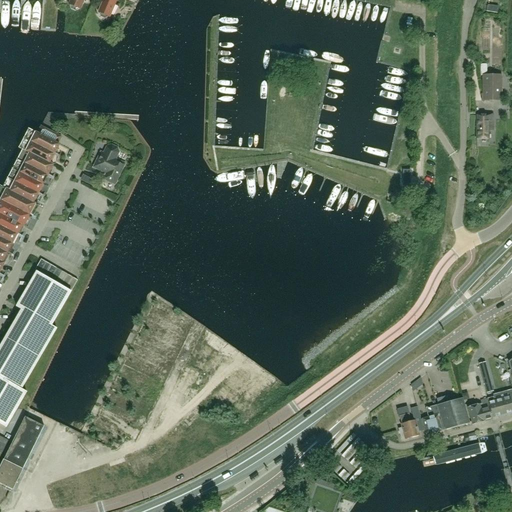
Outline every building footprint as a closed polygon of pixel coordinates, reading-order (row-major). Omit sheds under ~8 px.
[(70,0),(68,4),(71,5),(70,6),(71,9),(75,10),(78,9),(78,8),(80,9),(83,0),(70,0)] [(110,16),(117,0),(116,0),(99,0),(103,1),(98,11),(100,12),(100,14),(101,16),(105,18),(107,17),(108,15),(110,16)] [(491,31),(492,53),(500,53),(499,30),(491,31)] [(482,100),(502,101),(502,75),(487,74),(487,64),(480,64),(480,75),(483,75),(482,100)] [(493,115),(477,115),(476,138),(489,138),(489,128),(493,128),(493,115)] [(28,128),(23,138),(55,154),(60,145),(58,144),(61,137),(41,126),(37,133),(28,128)] [(55,154),(23,138),(18,148),(22,150),(22,149),(50,164),(50,163),(55,154)] [(115,184),(124,164),(115,160),(118,152),(117,148),(111,146),(107,147),(104,154),(101,153),(95,167),(103,171),(104,169),(108,171),(105,179),(115,184)] [(50,164),(22,149),(22,150),(17,159),(48,176),(53,165),(50,163),(50,164)] [(12,169),(43,185),(48,176),(17,159),(12,169)] [(43,185),(12,169),(7,178),(38,194),(43,185)] [(7,178),(3,187),(34,203),(38,194),(7,178)] [(92,189),(95,184),(83,178),(81,183),(92,189)] [(34,203),(3,187),(0,185),(0,200),(30,215),(36,204),(34,203)] [(0,214),(22,226),(24,227),(30,215),(0,200),(0,214)] [(0,225),(17,235),(22,226),(0,214),(0,225)] [(0,237),(13,244),(17,235),(0,225),(0,237)] [(0,249),(8,253),(13,244),(0,237),(0,249)] [(35,270),(72,291),(78,280),(41,259),(35,270)] [(0,424),(6,428),(27,393),(21,390),(57,329),(51,326),(71,292),(37,272),(16,307),(21,310),(0,346),(0,424)] [(144,378),(152,381),(182,315),(174,312),(144,378)] [(104,443),(154,329),(142,323),(92,438),(104,443)] [(248,438),(261,410),(262,410),(273,387),(246,374),(235,396),(225,391),(211,420),(248,438)] [(493,391),(489,374),(482,376),(486,393),(493,391)] [(437,406),(439,414),(444,431),(469,423),(462,398),(448,402),(446,396),(437,399),(439,405),(437,406)] [(488,399),(492,417),(511,411),(511,405),(510,397),(495,401),(494,397),(488,399)] [(493,419),(492,417),(488,399),(481,400),(481,403),(476,405),(468,407),(472,425),(493,419)] [(437,415),(439,414),(437,406),(426,409),(428,417),(422,419),(426,435),(442,430),(437,415)] [(419,436),(418,432),(423,431),(417,407),(411,408),(414,420),(410,421),(408,412),(404,413),(404,415),(399,416),(401,424),(402,428),(399,429),(402,439),(402,440),(403,440),(406,440),(406,439),(419,436)] [(122,413),(110,445),(123,450),(136,418),(122,413)] [(0,467),(0,484),(13,491),(23,470),(23,469),(44,426),(25,417),(4,460),(0,467)] [(8,441),(0,436),(0,457),(8,441)] [(433,454),(435,465),(481,453),(478,442),(433,454)] [(318,475),(315,484),(333,490),(336,481),(318,475)] [(106,503),(112,501),(110,495),(104,497),(106,503)] [(5,499),(0,503),(0,507),(3,511),(10,505),(5,499)]
